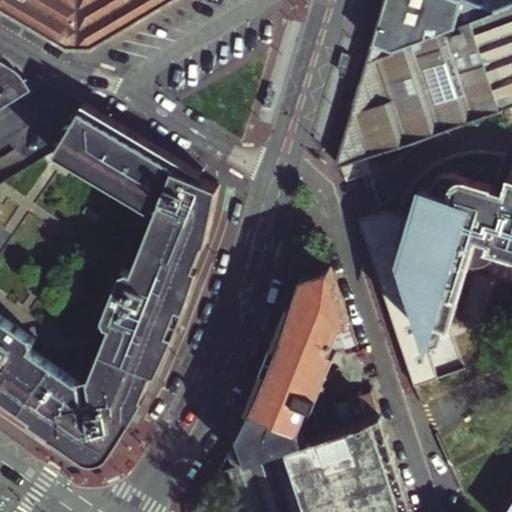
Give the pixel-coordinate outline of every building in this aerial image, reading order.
[(0,0),(0,3),(69,44),(94,44),(168,0),(0,0)] [(511,1),(496,8),(473,0),(386,0),(340,157),(342,164),(511,100),(511,1)] [(0,67),(0,108),(28,91),(21,81),(0,67)] [(93,105),(84,111),(59,151),(162,213),(176,221),(166,236),(154,231),(136,269),(128,266),(103,319),(113,324),(95,362),(103,366),(91,391),(82,393),(63,379),(68,372),(32,348),(38,339),(0,313),(0,312),(0,396),(83,455),(112,449),(141,393),(139,392),(205,241),(207,242),(222,184),(204,176),(206,172),(93,105)] [(400,259),(419,315),(452,324),(469,263),(477,264),(485,262),(492,256),(495,253),(497,249),(511,252),(511,172),(507,171),(502,189),(494,187),(503,152),(491,149),(471,148),(446,155),(424,169),(411,184),(420,186),(414,207),(400,259)] [(420,186),(411,184),(406,193),(403,203),(414,207),(420,186)] [(162,213),(154,231),(166,236),(176,221),(162,213)] [(333,267),(302,277),(295,300),(277,353),(266,379),(252,411),(239,437),(220,472),(231,468),(382,415),(374,392),(308,414),(312,405),(316,406),(339,351),(358,344),(333,267)] [(95,362),(88,377),(91,391),(103,366),(95,362)] [(82,393),(80,381),(68,372),(63,379),(82,393)] [(382,415),(231,468),(245,511),(397,511),(413,507),(382,415)]
